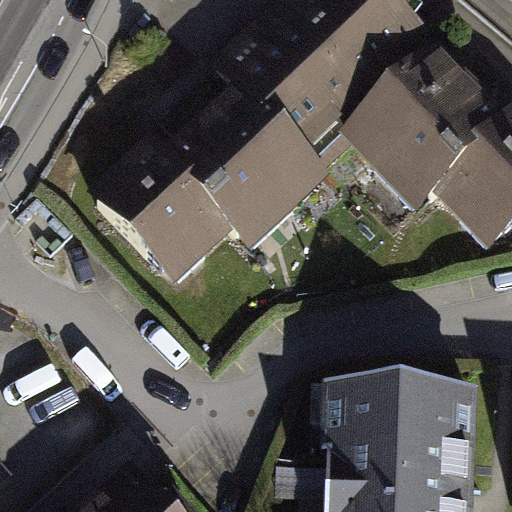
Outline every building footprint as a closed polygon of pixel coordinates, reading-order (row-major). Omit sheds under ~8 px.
[(294,0),(219,64),(242,90),(303,161),(336,133),(431,51),(387,0),(294,0)] [(511,111),(495,126),(431,51),(336,133),(411,221),(433,202),(481,256),(511,229),(511,111)] [(151,148),(89,201),(169,294),(232,241),(247,258),(327,189),(303,161),(242,90),(161,159),(151,148)] [(468,511),(471,404),(318,400),(315,511),(468,511)] [(0,477),(0,494),(9,487),(0,477)] [(164,511),(131,477),(94,511),(164,511)]
